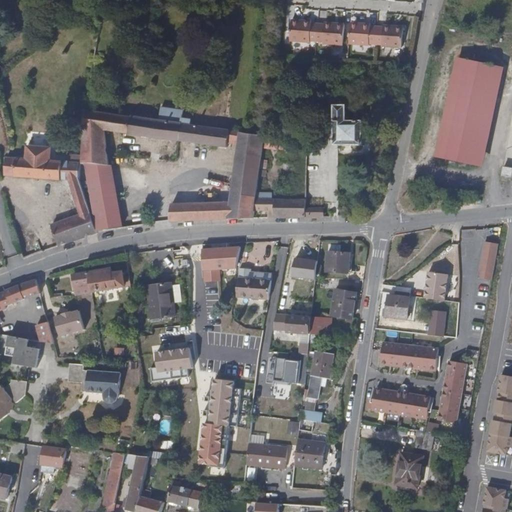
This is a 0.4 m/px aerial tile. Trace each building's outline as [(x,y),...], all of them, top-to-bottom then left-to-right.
[(316,40),(317,22),(310,22),(310,20),(290,19),(289,40),(308,41),(309,40),(316,40)] [(342,43),(343,23),(324,21),(324,23),(317,22),(316,40),(322,40),(323,42),(342,43)] [(378,43),(379,25),(372,24),(372,22),(351,22),(350,43),(370,44),(372,43),(378,43)] [(404,47),(406,25),(386,24),(385,25),(379,25),(378,43),(384,44),(384,45),(404,47)] [(489,125),(502,64),(455,56),(435,154),(482,163),(489,125)] [(89,116),(89,110),(89,106),(73,104),(72,114),(89,116)] [(362,150),(365,125),(349,124),(350,106),(338,105),(333,145),(334,147),(362,150)] [(114,163),(109,130),(231,146),(231,142),(241,143),(240,154),(265,157),(268,134),(233,130),(193,124),(193,118),(188,117),(189,109),(163,106),(161,120),(89,110),(89,116),(87,150),(85,179),(93,179),(93,164),(114,163)] [(282,141),(283,136),(271,135),(270,145),(281,146),(312,152),(312,145),(282,141)] [(85,179),(87,150),(82,150),(81,163),(76,163),(76,159),(67,159),(67,162),(62,162),(62,158),(58,158),(58,161),(53,161),(54,146),(31,144),(29,157),(11,156),(9,173),(72,179),(82,215),(51,223),(57,244),(60,246),(62,246),(82,239),(98,236),(93,212),(86,182),(85,179)] [(262,187),(265,157),(240,154),(236,184),(262,187)] [(117,178),(114,163),(93,164),(93,179),(93,180),(95,180),(117,178)] [(511,177),(511,167),(505,167),(503,176),(511,177)] [(121,203),(117,178),(95,180),(96,211),(93,212),(98,236),(130,229),(129,203),(121,203)] [(259,212),(260,198),(262,187),(236,184),(234,203),(193,206),(175,207),(176,223),(223,220),(258,219),(258,215),(259,212)] [(277,213),(278,199),(260,198),(259,212),(277,213)] [(310,212),(311,201),(278,199),(277,213),(276,218),(326,219),(326,213),(310,212)] [(492,281),(500,245),(486,242),(478,278),(492,281)] [(237,269),(240,247),(203,249),(203,255),(204,282),(221,282),(221,270),(237,269)] [(352,261),(352,253),(330,251),(328,269),(335,270),(336,259),(352,261)] [(350,272),(352,261),(336,259),(335,270),(350,272)] [(130,291),(129,277),(123,278),(122,272),(111,274),(110,269),(88,274),(91,293),(91,294),(125,288),(125,292),(130,291)] [(242,300),(246,271),(239,270),(236,299),(242,300)] [(269,289),(269,283),(272,284),(273,277),(252,274),(252,271),(246,271),(242,300),(268,303),(270,289),(269,289)] [(448,276),(429,273),(425,298),(445,301),(448,276)] [(91,293),(88,274),(71,277),(74,290),(76,290),(77,296),(91,293)] [(39,294),(36,284),(35,280),(18,283),(22,299),(39,294)] [(49,298),(45,282),(36,284),(39,294),(40,300),(49,298)] [(22,299),(18,283),(1,290),(6,305),(11,303),(22,299)] [(174,317),(171,285),(148,287),(151,319),(174,317)] [(354,321),(356,304),(357,295),(337,293),(334,319),(354,321)] [(409,319),(412,297),(393,295),(392,307),(388,307),(386,317),(409,319)] [(9,310),(9,307),(11,306),(11,303),(6,305),(3,306),(3,312),(9,310)] [(83,331),(78,310),(52,317),(58,338),(83,331)] [(448,313),(431,311),(428,336),(445,337),(448,313)] [(310,337),(312,320),(294,318),(277,316),(273,331),(286,333),(287,335),(301,336),(299,356),(306,357),(308,337),(310,337)] [(339,340),(340,323),(312,320),(310,337),(339,340)] [(51,345),(46,324),(33,325),(37,342),(51,345)] [(32,359),(34,349),(25,347),(26,340),(7,335),(4,351),(13,353),(12,357),(10,364),(34,368),(34,367),(36,359),(32,359)] [(440,373),(442,348),(389,343),(387,367),(440,373)] [(192,369),(190,348),(158,351),(160,367),(161,372),(188,369),(192,369)] [(326,380),(328,357),(314,355),(314,358),(306,357),(301,399),(316,401),(318,379),(326,380)] [(296,385),(299,362),(284,361),(282,383),(296,385)] [(459,424),(468,364),(451,361),(441,421),(459,424)] [(116,395),(118,374),(81,371),(81,365),(67,364),(66,382),(79,384),(83,383),(85,386),(84,387),(84,393),(101,394),(101,400),(105,404),(110,404),(113,401),(115,397),(115,395),(116,395)] [(161,372),(160,367),(150,369),(152,382),(189,378),(188,369),(161,372)] [(511,374),(502,373),(499,390),(500,391),(498,398),(511,400),(511,374)] [(8,409),(9,403),(12,403),(21,395),(23,382),(7,380),(7,382),(0,387),(0,417),(6,413),(6,409),(8,409)] [(235,382),(215,380),(210,425),(225,427),(230,427),(235,382)] [(430,419),(434,399),(379,389),(376,410),(430,419)] [(511,400),(498,398),(497,398),(495,411),(496,411),(495,418),(511,421),(511,400)] [(314,415),(315,406),(301,404),(298,423),(311,425),(322,426),(323,416),(314,415)] [(511,421),(495,418),(493,418),(489,441),(507,444),(511,445),(511,444),(511,434),(509,434),(511,421)] [(429,421),(427,429),(436,431),(438,423),(429,421)] [(310,434),(311,425),(298,423),(297,432),(310,434)] [(225,427),(210,425),(204,424),(200,464),(221,466),(225,427)] [(322,471),(328,443),(297,440),(293,469),(322,471)] [(14,441),(12,451),(24,454),(26,444),(14,441)] [(489,441),(488,449),(505,452),(507,444),(489,441)] [(283,469),(286,449),(248,444),(246,465),(283,469)] [(56,467),(60,449),(44,447),(41,465),(56,467)] [(116,474),(120,453),(110,452),(106,472),(116,474)] [(134,511),(140,490),(149,455),(125,453),(125,457),(123,465),(132,468),(122,510),(129,511),(134,511)] [(426,488),(429,456),(406,454),(403,485),(426,488)] [(108,511),(116,474),(106,472),(99,506),(104,507),(102,511),(108,511)] [(506,488),(487,484),(484,502),(485,502),(506,506),(507,506),(509,496),(504,495),(506,488)] [(174,505),(179,487),(171,485),(164,502),(174,505)] [(185,508),(189,490),(179,487),(174,505),(185,508)] [(157,511),(160,501),(147,498),(148,492),(140,490),(134,511),(157,511)] [(195,510),(200,493),(189,490),(185,508),(195,510)] [(504,511),(506,506),(485,502),(484,509),(483,509),(482,511),(504,511)]
